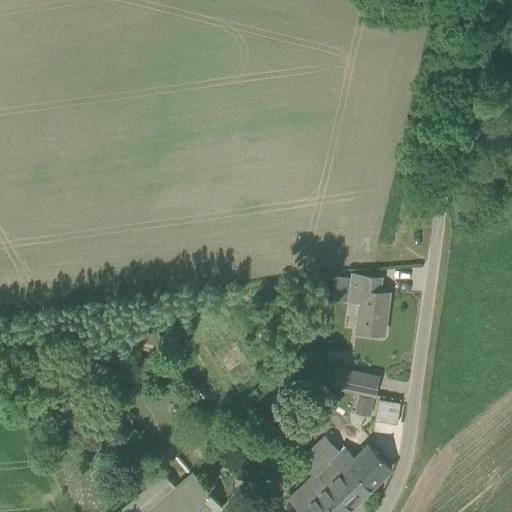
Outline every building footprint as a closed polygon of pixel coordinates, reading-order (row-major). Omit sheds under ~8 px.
[(381,276),(361,274),(352,273),(348,301),(360,302),(356,330),(384,333),(389,291),(379,290),(381,276)] [(334,367),(330,385),(376,395),(381,377),(334,367)] [(400,404),(391,402),(388,422),(397,423),(400,404)] [(290,498),(302,511),(346,511),(371,487),(392,466),(369,443),(356,457),(344,444),(339,449),(325,435),(298,460),(313,475),(290,498)] [(215,511),(222,506),(194,473),(178,487),(165,471),(116,511),(215,511)]
